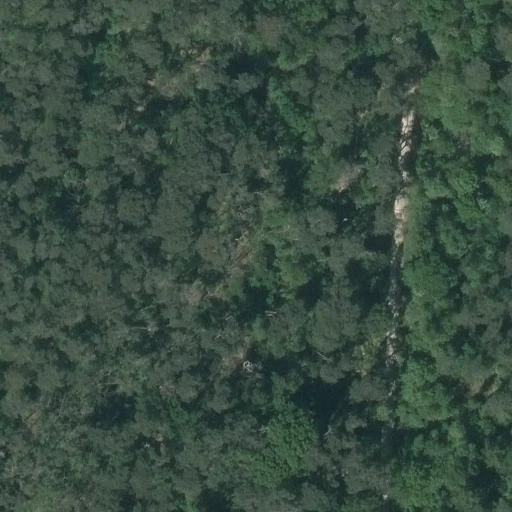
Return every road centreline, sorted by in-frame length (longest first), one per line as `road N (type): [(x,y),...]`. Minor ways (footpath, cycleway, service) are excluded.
road 1 (track): [(385,511),(418,58)]
road 2 (track): [(511,465),(379,463)]
